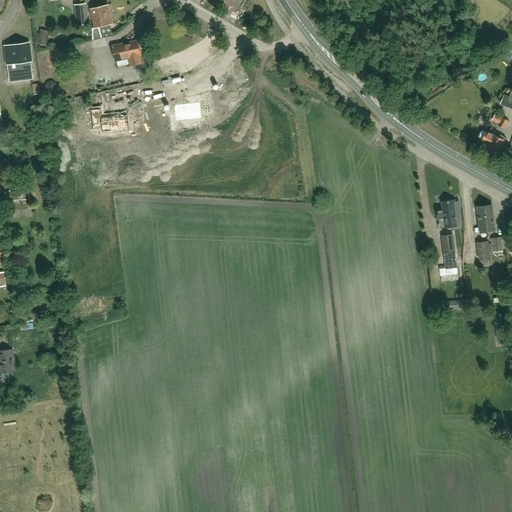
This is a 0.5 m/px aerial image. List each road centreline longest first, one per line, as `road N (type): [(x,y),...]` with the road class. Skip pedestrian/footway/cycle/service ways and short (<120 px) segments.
road 1 (primary): [(511,191),(403,125),(306,29)]
road 2 (residential): [(306,29),(259,47),(179,0)]
